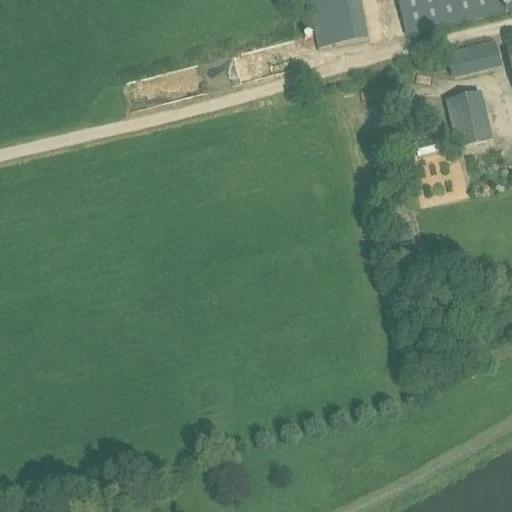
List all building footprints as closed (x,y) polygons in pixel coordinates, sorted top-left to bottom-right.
[(309,0),(318,50),(367,41),(359,0),(309,0)] [(397,0),(405,38),(494,16),(490,0),(397,0)] [(511,0),(490,0),(494,16),(511,11),(511,0)] [(447,56),(451,76),(466,73),(461,52),(447,56)] [(478,97),(446,104),(457,151),(488,144),(478,97)]
